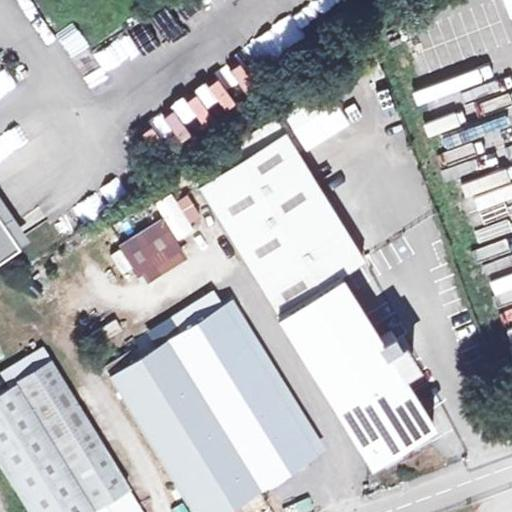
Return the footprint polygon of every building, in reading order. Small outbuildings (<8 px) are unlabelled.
[(62,43),(78,70),(96,60),(80,33),(62,43)] [(82,75),(98,99),(115,88),(99,64),(82,75)] [(4,70),(0,72),(0,96),(14,88),(4,70)] [(8,127),(18,145),(45,132),(36,113),(8,127)] [(149,156),(169,155),(168,121),(148,121),(149,156)] [(283,129),(197,182),(276,311),(340,272),(363,257),(283,129)] [(121,189),(138,180),(132,169),(115,177),(121,189)] [(161,218),(119,244),(139,276),(182,250),(161,218)] [(0,257),(14,248),(0,226),(0,257)] [(340,272),(276,311),(368,460),(432,420),(340,272)] [(180,331),(163,340),(256,490),(312,454),(220,305),(211,292),(171,316),(180,331)] [(220,511),(256,490),(163,340),(135,358),(130,349),(101,366),(107,376),(191,511),(220,511)] [(0,379),(5,389),(0,391),(0,468),(27,511),(140,511),(47,364),(43,367),(34,354),(0,374),(0,379)]
